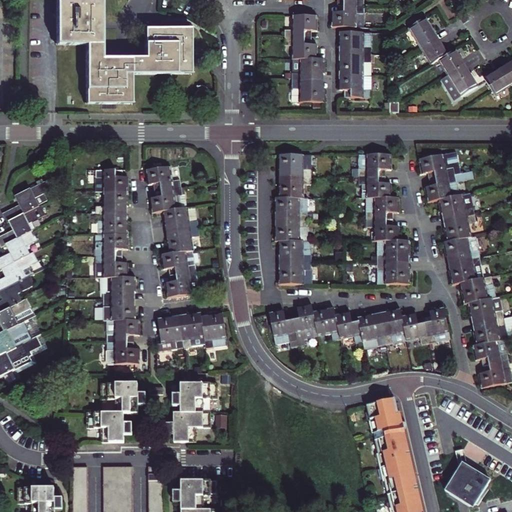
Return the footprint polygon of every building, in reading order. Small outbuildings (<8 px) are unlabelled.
[(56,0),(56,45),(86,45),(86,89),(125,89),(125,74),(190,74),(190,29),(145,29),(145,58),(102,58),(101,0),(56,0)] [(332,28),(365,28),(365,7),(341,7),(341,13),(332,13),(332,28)] [(318,17),(293,17),(293,31),(286,31),(286,38),(309,38),(309,32),(318,32),(318,17)] [(423,50),(439,40),(426,19),(410,29),(423,50)] [(349,55),(372,55),(372,33),(340,33),(340,47),(349,47),(349,55)] [(309,46),(309,38),(286,38),(286,46),(293,46),(293,60),(318,60),(318,46),(309,46)] [(448,55),(439,40),(423,50),(432,65),(439,61),(448,55)] [(465,66),(455,51),(448,55),(439,61),(449,76),(465,66)] [(340,62),(340,76),(372,77),(372,55),(349,55),(349,63),(340,62)] [(318,60),(293,60),(293,81),(316,81),(316,74),(325,74),(325,60),(318,60)] [(511,63),(500,71),(510,86),(511,84),(511,63)] [(478,87),(465,66),(449,76),(462,97),(478,87)] [(510,86),(500,71),(485,80),(495,95),(510,86)] [(348,98),(372,98),(372,77),(340,76),(339,91),(348,91),(348,98)] [(293,81),(293,103),(300,103),(325,103),(325,89),(316,89),(316,81),(293,81)] [(390,103),(390,112),(400,112),(400,103),(390,103)] [(452,154),(421,161),(424,176),(432,174),(434,180),(456,176),(452,154)] [(312,156),(280,156),(280,172),(288,172),(288,178),(312,178),(312,156)] [(393,157),(360,156),(360,178),(384,178),(384,172),(393,172),(393,157)] [(171,168),(147,172),(149,186),(158,185),(159,192),(181,189),(180,181),(173,182),(171,168)] [(103,193),(127,193),(127,179),(118,180),(118,172),(95,172),(96,193),(103,193)] [(456,176),(434,180),(435,188),(426,190),(429,204),(440,202),(461,197),(458,183),(475,180),(473,172),(456,176)] [(312,178),(288,178),(288,186),(280,186),(280,199),(304,199),(304,186),(312,186),(312,178)] [(384,186),(384,178),(360,178),(360,186),(369,186),(368,199),(393,199),(393,186),(384,186)] [(6,224),(9,223),(38,209),(37,206),(46,202),(43,196),(52,192),(47,182),(44,184),(42,180),(36,183),(37,187),(15,198),(19,207),(2,215),(6,224)] [(181,189),(159,192),(160,199),(151,200),(153,214),(164,213),(185,210),(181,189)] [(95,215),(118,214),(118,209),(127,208),(127,193),(103,193),(103,207),(95,207),(95,215)] [(461,197),(440,202),(443,215),(452,213),(453,220),(476,215),(472,195),(461,197)] [(304,199),(280,199),(276,199),(276,214),(285,214),(285,221),(308,221),(308,199),(304,199)] [(401,199),(393,199),(368,199),(368,221),(392,221),(392,214),(401,214),(401,199)] [(0,247),(1,249),(6,247),(33,233),(29,225),(45,216),(41,207),(38,209),(9,223),(13,231),(0,237),(0,247)] [(185,210),(164,213),(166,227),(175,226),(176,233),(198,229),(197,222),(190,223),(187,209),(185,210)] [(103,236),(128,236),(127,221),(118,221),(118,214),(95,215),(95,222),(103,222),(103,236)] [(476,215),(453,220),(455,228),(446,230),(448,243),(472,238),(469,224),(477,223),(476,215)] [(308,221),(285,221),(285,228),(276,228),(276,242),(280,241),(308,242),(308,221)] [(392,228),(392,221),(368,221),(368,228),(375,228),(375,241),(379,241),(401,242),(401,228),(392,228)] [(198,229),(176,233),(177,239),(167,241),(169,255),(186,253),(193,252),(191,238),(199,237),(198,229)] [(0,270),(1,270),(30,255),(26,248),(37,242),(33,233),(6,247),(10,254),(0,259),(0,270)] [(95,258),(118,257),(118,251),(128,251),(128,236),(103,236),(103,250),(95,250),(95,258)] [(472,238),(448,243),(445,244),(448,259),(456,257),(457,263),(481,258),(476,237),(472,238)] [(308,242),(280,241),(280,258),(288,258),(288,264),(312,264),(312,242),(308,242)] [(412,242),(401,242),(379,241),(379,264),(402,264),(403,258),(411,258),(412,242)] [(186,253),(169,255),(162,256),(164,271),(173,269),(174,276),(197,273),(195,266),(188,267),(186,253)] [(0,292),(25,279),(21,271),(38,263),(33,254),(30,255),(1,270),(5,278),(0,280),(0,292)] [(110,279),(127,278),(127,264),(119,264),(118,257),(95,258),(95,265),(103,265),(103,279),(110,279)] [(481,258),(457,263),(459,269),(450,271),(453,285),(470,282),(485,279),(481,258)] [(312,264),(288,264),(288,270),(279,270),(279,285),(312,285),(312,264)] [(402,271),(402,264),(379,264),(378,286),(411,286),(412,271),(402,271)] [(197,273),(174,276),(175,283),(166,284),(168,299),(192,296),(190,281),(198,280),(197,273)] [(0,313),(22,302),(18,294),(35,286),(30,276),(25,279),(0,292),(0,298),(2,302),(0,302),(0,313)] [(103,300),(126,300),(126,293),(135,293),(135,278),(127,278),(110,279),(111,293),(103,293),(103,300)] [(485,279),(470,282),(471,289),(463,291),(465,305),(469,304),(496,299),(492,278),(485,279)] [(496,299),(469,304),(472,319),(481,317),(482,323),(505,319),(501,298),(496,299)] [(0,335),(19,325),(15,318),(32,309),(27,299),(22,302),(0,313),(0,335)] [(114,321),(135,321),(135,307),(126,307),(126,300),(103,300),(103,321),(114,321)] [(300,317),(293,319),(297,341),(318,337),(313,314),(312,306),(298,309),(300,317)] [(433,321),(426,323),(430,344),(451,340),(445,309),(431,312),(433,321)] [(329,311),(313,314),(318,337),(332,334),(334,341),(342,340),(337,318),(331,319),(329,311)] [(388,323),(381,324),(386,346),(407,341),(403,317),(401,311),(386,314),(388,323)] [(285,312),(270,314),(276,345),(297,341),(293,319),(287,320),(285,312)] [(205,338),(203,326),(201,314),(187,316),(188,325),(181,326),(185,348),(192,347),(191,340),(205,338)] [(337,317),(337,318),(342,340),(355,337),(357,344),(363,343),(359,321),(353,323),(351,314),(337,317)] [(227,338),(223,315),(209,317),(210,325),(203,326),(205,338),(206,348),(214,347),(213,341),(227,338)] [(417,315),(403,317),(407,341),(421,339),(423,345),(430,344),(426,323),(419,324),(417,315)] [(358,319),(359,321),(363,343),(364,350),(386,346),(381,324),(374,326),(373,317),(358,319)] [(185,348),(181,326),(175,327),(174,318),(158,321),(161,344),(157,345),(158,352),(185,348)] [(505,319),(482,323),(484,330),(474,332),(477,346),(506,341),(509,340),(505,319)] [(107,343),(129,343),(129,336),(139,336),(138,321),(135,321),(114,321),(115,335),(107,335),(107,343)] [(0,356),(23,345),(33,339),(24,323),(19,325),(0,335),(0,356)] [(506,341),(477,346),(474,347),(477,361),(486,359),(488,366),(510,361),(506,341)] [(139,365),(139,350),(129,350),(129,343),(107,343),(107,365),(139,365)] [(0,378),(3,377),(8,385),(17,380),(13,372),(15,371),(11,363),(27,354),(23,345),(0,356),(0,378)] [(510,361),(488,366),(489,372),(480,374),(483,390),(510,384),(507,370),(511,369),(510,361)] [(116,414),(123,414),(138,414),(138,407),(146,407),(146,396),(138,396),(138,385),(101,386),(101,400),(116,400),(116,414)] [(182,407),(182,414),(203,414),(203,400),(217,400),(217,385),(181,385),(181,396),(173,396),(173,407),(182,407)] [(396,398),(366,405),(372,430),(383,478),(413,471),(402,424),(396,398)] [(116,414),(88,414),(88,429),(102,428),(103,443),(124,443),(124,436),(132,436),(132,424),(123,424),(123,414),(116,414)] [(166,435),(173,435),(173,442),(196,442),(196,429),(211,429),(210,414),(203,414),(182,414),(174,414),(174,424),(166,424),(166,435)] [(485,477),(468,466),(460,469),(450,486),(452,496),(468,506),(477,504),(487,486),(485,477)] [(132,511),(132,467),(103,467),(103,511),(132,511)] [(163,511),(163,467),(149,467),(148,511),(163,511)] [(87,511),(88,468),(72,468),(72,511),(87,511)] [(422,511),(414,474),(384,482),(390,511),(422,511)] [(217,482),(181,482),(181,493),(173,493),(173,504),(181,504),(181,511),(203,511),(203,497),(218,497),(217,482)] [(54,490),(19,490),(19,505),(33,505),(33,511),(54,511),(63,511),(63,500),(54,500),(54,490)]
